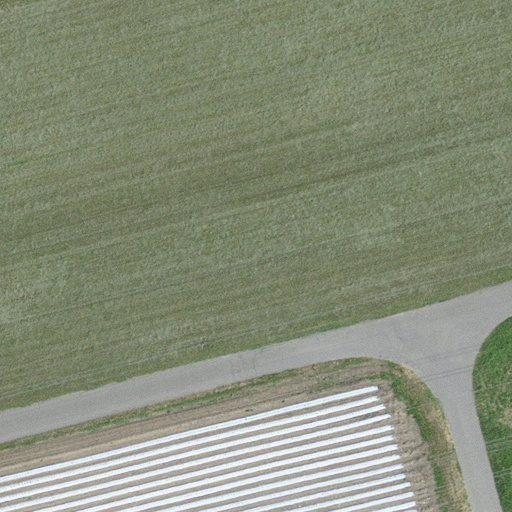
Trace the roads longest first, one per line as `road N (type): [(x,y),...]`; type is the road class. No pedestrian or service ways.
road 1 (track): [(0,433),(511,302)]
road 2 (track): [(433,323),(480,511)]
